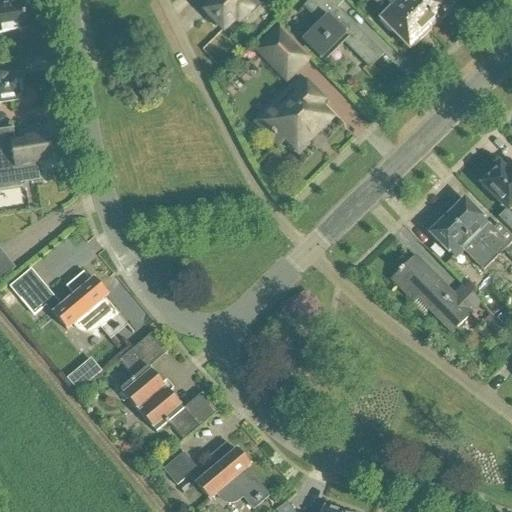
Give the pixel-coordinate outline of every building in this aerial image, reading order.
[(221,0),(206,15),(209,19),(209,24),(214,30),(219,30),(223,33),(235,22),(238,25),(249,14),(252,17),(263,6),(257,0),(221,0)] [(383,58),(336,12),(346,2),(344,0),(313,0),(304,10),(319,26),(302,44),(321,63),(341,44),(369,72),(383,58)] [(391,36),(393,35),(410,52),(413,50),(415,51),(449,17),(447,15),(449,13),(436,0),(374,0),(383,9),(386,6),(393,13),(381,25),(391,36)] [(0,37),(26,34),(26,29),(27,27),(26,20),(23,19),(22,8),(0,10),(0,37)] [(279,28),(253,53),(285,86),(312,61),(279,28)] [(0,107),(25,104),(21,81),(10,82),(9,78),(0,79),(0,107)] [(284,143),(296,155),(328,123),(316,111),(321,106),(299,84),(272,110),(278,117),(263,132),(279,147),(284,143)] [(49,163),(51,161),(50,156),(48,155),(46,141),(15,145),(13,133),(0,135),(0,161),(14,160),(16,171),(50,167),(49,163)] [(511,217),(511,166),(509,163),(501,170),(500,169),(482,187),(511,217)] [(462,252),(483,273),(505,253),(511,245),(511,239),(506,232),(500,238),(465,204),(430,237),(454,260),(462,252)] [(470,316),(481,307),(463,289),(454,297),(416,259),(392,282),(414,304),(418,301),(453,336),(472,318),(470,316)] [(94,330),(96,329),(98,327),(107,339),(114,334),(119,330),(118,330),(124,325),(132,336),(133,335),(105,301),(108,298),(94,282),(91,284),(83,275),(66,290),(74,299),(61,309),(41,285),(20,302),(34,318),(46,308),(67,333),(75,325),(78,328),(79,329),(84,331),(86,331),(89,331),(92,330),(94,330)] [(505,334),(491,320),(477,334),(492,348),(505,334)] [(183,444),(218,414),(202,396),(183,412),(149,371),(168,355),(152,336),(119,364),(134,381),(120,393),(156,436),(168,426),(183,444)] [(156,368),(178,387),(191,373),(169,354),(156,368)] [(73,380),(84,392),(106,371),(94,359),(73,380)] [(230,502),(232,502),(235,501),(236,501),(239,499),(240,498),(250,510),(256,504),(257,505),(261,501),(261,500),(266,496),(275,506),(276,506),(247,472),(250,469),(237,452),(234,455),(226,446),(209,460),(216,469),(204,480),(183,455),(163,472),(177,488),(189,479),(209,503),(218,496),(220,498),(222,499),(225,501),(226,501),(229,502),(230,502)]
